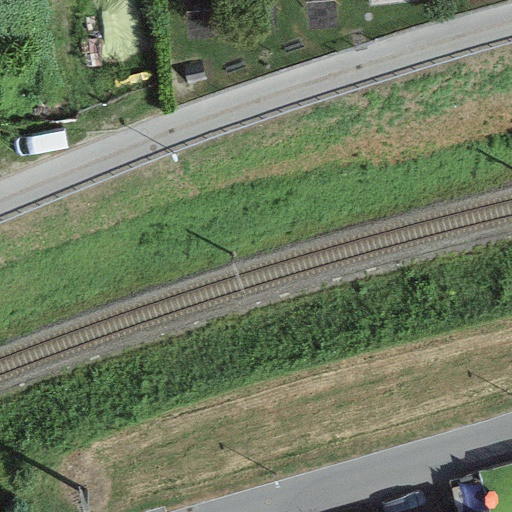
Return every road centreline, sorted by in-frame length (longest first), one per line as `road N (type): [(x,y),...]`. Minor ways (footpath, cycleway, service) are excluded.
road 1 (residential): [(0,213),(401,58),(511,32)]
road 2 (residential): [(511,442),(270,511)]
